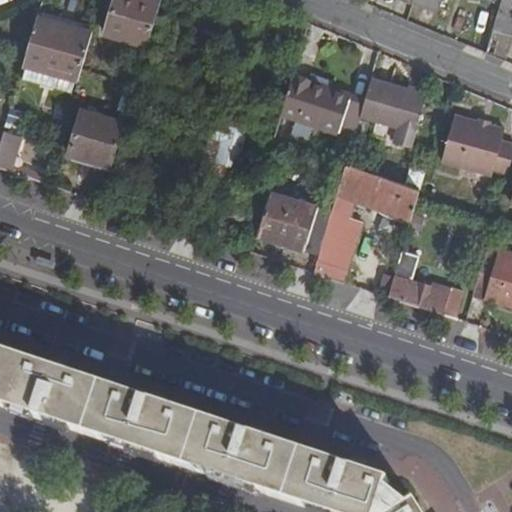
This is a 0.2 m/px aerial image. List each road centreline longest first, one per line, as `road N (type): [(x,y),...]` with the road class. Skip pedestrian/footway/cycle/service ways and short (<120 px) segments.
road 1 (secondary): [(511,390),(0,219)]
road 2 (residential): [(511,84),(309,0)]
